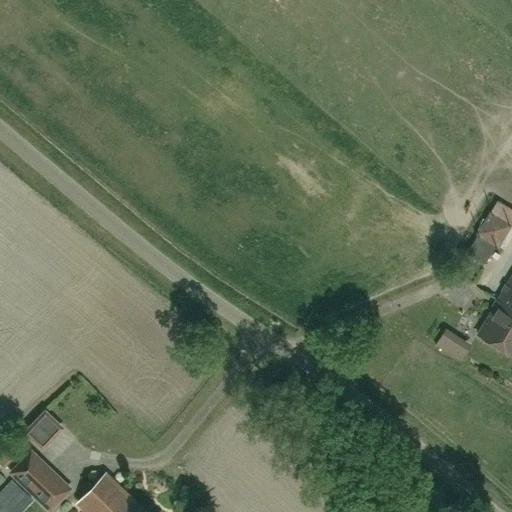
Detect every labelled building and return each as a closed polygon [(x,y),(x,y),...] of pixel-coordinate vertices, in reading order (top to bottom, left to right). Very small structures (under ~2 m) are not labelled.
[(499,248),(511,227),(511,225),(490,212),(476,234),(499,248)] [(511,276),(493,307),(494,308),(511,319),(511,276)] [(511,319),(494,308),(478,334),(511,355),(511,319)] [(33,432),(48,447),(66,427),(51,413),(33,432)] [(69,489),(31,453),(12,473),(50,509),(69,489)] [(2,469),(0,471),(0,510),(2,511),(28,511),(38,501),(2,469)] [(88,511),(144,511),(106,475),(79,503),(88,511)]
